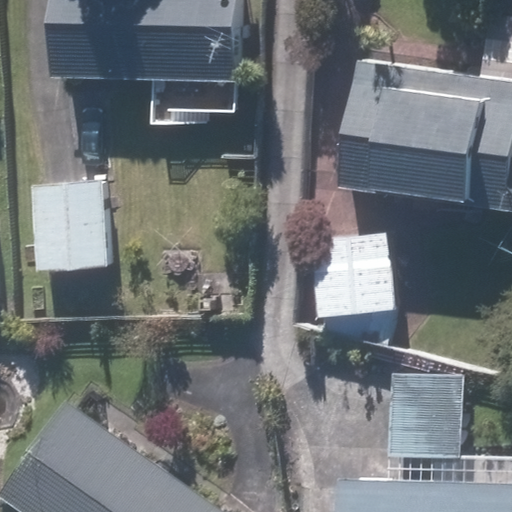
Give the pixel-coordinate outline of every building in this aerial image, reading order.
[(56,0),(54,71),(238,75),(239,0),(56,0)] [(384,182),(416,185),(414,201),(440,205),(442,189),(501,196),(499,206),(511,207),(511,15),(490,13),(481,72),(359,57),(355,57),(340,182),(383,188),(384,182)] [(103,178),(35,181),(39,266),(107,263),(103,178)] [(388,231),(315,238),(323,315),(338,314),(342,350),(387,344),(396,308),(388,231)] [(391,380),(392,476),(336,477),(336,511),(511,511),(511,450),(477,451),(477,380),(391,380)] [(231,511),(65,395),(8,477),(18,483),(7,499),(25,511),(231,511)]
